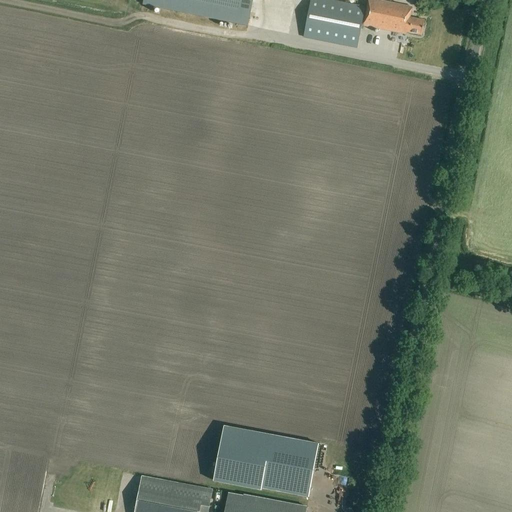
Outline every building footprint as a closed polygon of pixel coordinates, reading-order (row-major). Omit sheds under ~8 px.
[(253,0),(143,0),(142,6),(248,27),(253,0)] [(368,0),(367,9),(329,1),(321,0),(309,0),(303,38),(321,41),(357,48),(361,29),(363,30),(364,26),(407,35),(407,33),(422,36),(424,21),(410,19),(412,8),(371,0),(368,0)] [(214,478),(309,496),(319,443),(224,425),(214,478)] [(135,511),(208,511),(212,490),(142,477),(135,511)] [(228,493),(224,511),(306,511),(307,508),(228,493)]
